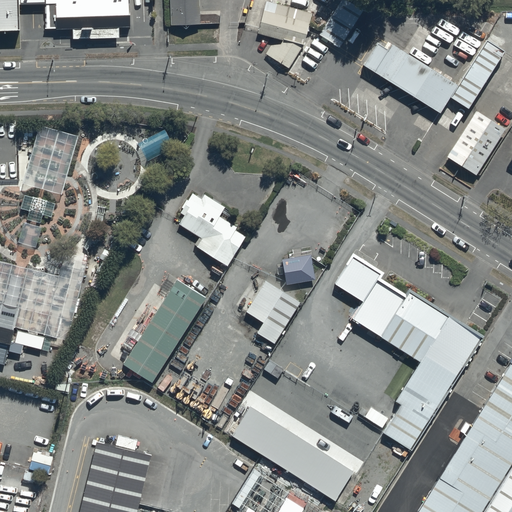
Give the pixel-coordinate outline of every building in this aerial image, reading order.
[(0,0),(0,31),(20,30),(18,0),(0,0)] [(130,0),(20,0),(21,6),(44,5),(45,30),(131,27),(130,0)] [(200,0),(170,0),(171,27),(201,26),(200,0)] [(313,13),(267,1),(259,33),(284,40),(304,46),(313,13)] [(363,16),(343,2),(320,35),(341,49),(363,16)] [(304,46),(284,40),(282,45),(271,46),(266,54),(289,69),(304,46)] [(507,53),(488,40),(459,86),(451,98),(470,110),(507,53)] [(459,86),(393,46),(389,51),(379,44),(363,66),(442,114),(451,98),(459,86)] [(508,130),(478,111),(447,159),(477,178),(508,130)] [(61,193),(78,134),(39,123),(23,182),(61,193)] [(184,214),(179,222),(202,237),(197,245),(227,264),(245,235),(235,229),(237,226),(219,215),(225,206),(204,193),(201,198),(192,192),(188,199),(186,198),(181,206),(183,207),(180,211),(184,214)] [(36,249),(42,229),(24,224),(18,244),(36,249)] [(311,253),(282,258),(286,284),(315,279),(311,253)] [(59,274),(0,259),(0,301),(19,306),(16,326),(68,339),(87,260),(64,254),(59,274)] [(382,431),(412,450),(484,336),(410,290),(406,295),(383,281),(387,275),(353,254),(333,286),(363,302),(351,319),(419,361),(394,397),(401,402),(382,431)] [(177,278),(123,362),(152,381),(206,296),(177,278)] [(265,280),(246,311),(263,321),(257,331),(274,342),(300,301),(265,280)] [(0,362),(5,364),(19,306),(0,301),(0,362)] [(63,369),(81,378),(92,356),(74,347),(63,369)] [(511,356),(415,510),(419,511),(479,511),(511,460),(511,356)] [(232,434),(335,500),(353,471),(250,405),(232,434)] [(97,440),(79,511),(137,511),(151,453),(97,440)] [(511,511),(511,460),(479,511),(511,511)]
